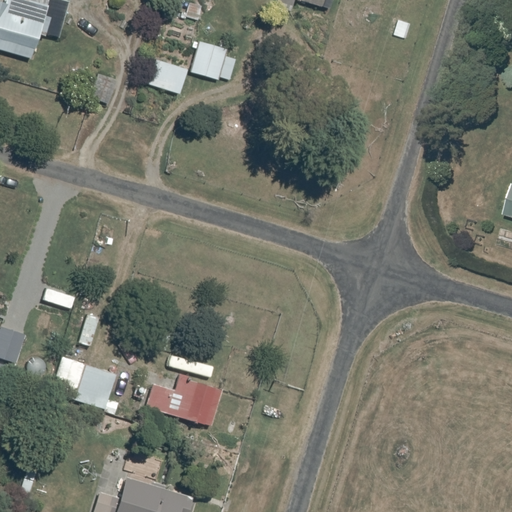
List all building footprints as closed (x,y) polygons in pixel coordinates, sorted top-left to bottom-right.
[(0,0),(0,51),(29,58),(35,34),(55,39),(60,16),(61,17),(65,0),(0,0)] [(275,0),(276,0),(273,9),(290,13),(293,0),(294,0),(310,4),(325,8),(327,0),(275,0)] [(410,23),(395,20),(391,39),(406,42),(410,23)] [(233,50),(194,41),(187,72),(225,82),(233,50)] [(150,58),(143,84),(137,82),(132,97),(147,102),(161,106),(165,91),(175,94),(183,68),(150,58)] [(511,185),(503,216),(511,218),(511,185)] [(61,348),(58,358),(48,394),(102,410),(112,374),(83,366),(86,355),(61,348)] [(167,374),(164,387),(148,382),(141,408),(207,426),(217,388),(167,374)] [(179,511),(186,494),(103,468),(89,511),(179,511)]
